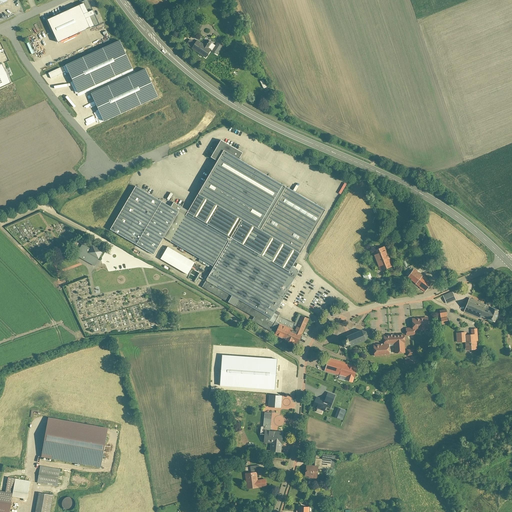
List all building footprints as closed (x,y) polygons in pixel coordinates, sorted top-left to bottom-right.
[(47,21),(58,43),(97,24),(87,2),(47,21)] [(236,23),(228,27),(232,37),(241,33),(236,23)] [(192,39),(186,46),(191,50),(197,43),(192,39)] [(79,92),(133,68),(121,41),(67,65),(79,92)] [(199,41),(192,51),(206,60),(213,51),(199,41)] [(213,53),(218,56),(223,48),(219,45),(213,53)] [(0,87),(10,83),(2,64),(0,65),(0,87)] [(51,79),(63,73),(60,68),(48,73),(51,79)] [(104,121),(158,97),(146,70),(92,94),(104,121)] [(164,238),(215,268),(206,282),(209,284),(206,290),(255,319),(258,314),(271,321),(300,271),(295,268),(328,212),(243,162),(247,155),(222,140),(211,158),(217,161),(187,211),(176,204),(174,208),(137,186),(111,230),(154,256),(164,238)] [(76,256),(95,267),(104,251),(93,245),(90,250),(82,245),(76,256)] [(372,251),(379,272),(392,267),(386,247),(372,251)] [(167,248),(161,259),(191,277),(197,265),(167,248)] [(417,270),(408,281),(424,293),(432,282),(417,270)] [(364,275),(366,284),(373,282),(370,273),(364,275)] [(444,296),(447,304),(458,300),(454,292),(444,296)] [(500,312),(469,299),(464,312),(481,320),(482,317),(495,322),(500,312)] [(439,309),(440,317),(448,316),(448,308),(439,309)] [(278,337),(300,347),(311,321),(299,316),(294,327),(284,323),(278,337)] [(412,318),(413,330),(430,329),(430,317),(412,318)] [(341,338),(345,348),(368,340),(365,329),(341,338)] [(455,333),(456,345),(466,344),(467,353),(479,352),(478,335),(472,336),(468,336),(468,333),(455,333)] [(384,344),(395,344),(396,354),(406,354),(406,343),(407,343),(407,335),(383,336),(384,344)] [(374,346),(375,357),(391,356),(390,345),(374,346)] [(223,357),(221,386),(275,389),(277,361),(223,357)] [(329,357),(323,373),(345,380),(343,384),(351,387),(358,366),(329,357)] [(315,397),(312,406),(325,411),(326,407),(331,409),(336,396),(328,393),(324,401),(315,397)] [(269,395),(269,408),(280,408),(281,396),(269,395)] [(48,419),(42,457),(100,467),(107,429),(48,419)] [(271,421),(264,420),(261,443),(282,445),(283,431),(270,430),(271,421)] [(332,460),(317,457),(315,467),(331,469),(332,460)] [(307,466),(305,476),(318,478),(319,468),(307,466)] [(41,467),(38,483),(57,486),(60,470),(41,467)] [(247,489),(257,488),(268,488),(268,480),(259,481),(258,473),(246,474),(247,489)] [(0,506),(12,509),(14,497),(28,499),(31,482),(17,479),(16,480),(9,478),(7,490),(0,488),(0,506)] [(40,493),(36,511),(50,511),(53,496),(40,493)]
